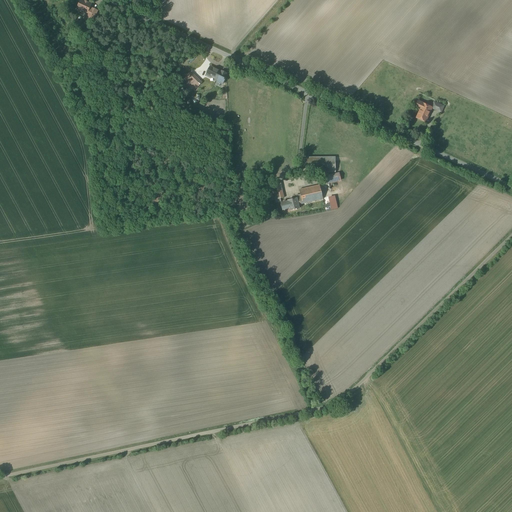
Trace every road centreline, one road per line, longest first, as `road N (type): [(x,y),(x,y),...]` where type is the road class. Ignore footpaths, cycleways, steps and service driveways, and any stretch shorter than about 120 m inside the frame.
road 1 (unclassified): [(511,234),(331,404),(0,476)]
road 2 (unclassified): [(106,0),(511,186)]
road 3 (track): [(195,41),(130,119),(114,201),(121,219),(134,222),(180,214),(192,194)]
